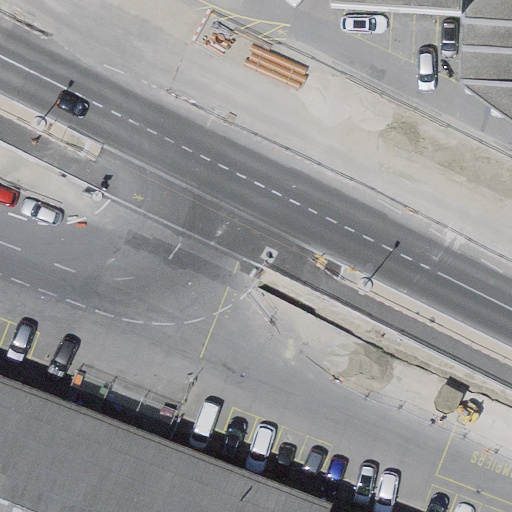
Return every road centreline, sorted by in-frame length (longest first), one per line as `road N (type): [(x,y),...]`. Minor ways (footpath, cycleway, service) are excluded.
road 1 (secondary): [(0,75),(511,328)]
road 2 (secondary): [(511,198),(145,0)]
